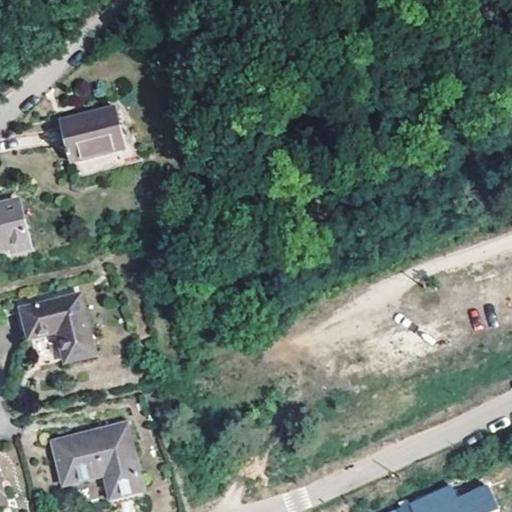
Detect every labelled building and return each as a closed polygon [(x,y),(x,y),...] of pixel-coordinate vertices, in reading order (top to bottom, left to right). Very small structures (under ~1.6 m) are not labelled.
[(119,109),(65,120),(74,163),(129,150),(119,109)] [(21,200),(0,204),(0,246),(10,244),(12,254),(31,249),(21,200)] [(82,295),(22,308),(29,339),(59,332),(66,363),(95,355),(82,295)] [(124,424),(50,441),(60,484),(102,474),(108,500),(141,491),(124,424)] [(458,507),(453,495),(413,511),(476,511),(471,501),(458,507)]
